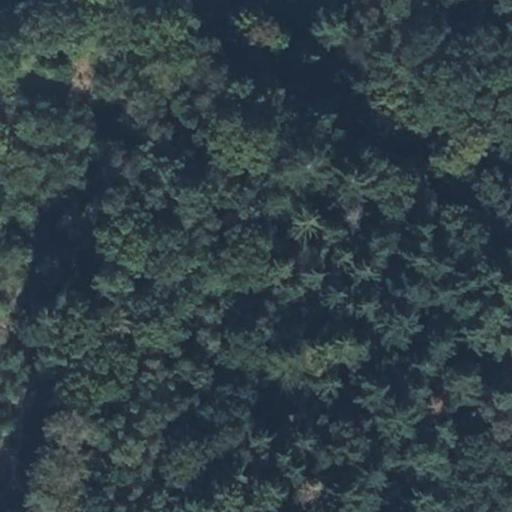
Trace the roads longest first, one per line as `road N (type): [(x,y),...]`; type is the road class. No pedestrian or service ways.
road 1 (track): [(191,55),(361,174),(408,221),(511,269)]
road 2 (residential): [(0,28),(85,13),(191,55)]
